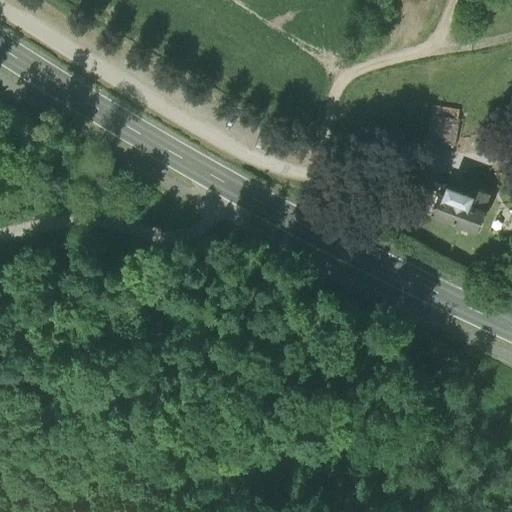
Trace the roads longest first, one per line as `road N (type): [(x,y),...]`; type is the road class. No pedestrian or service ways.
road 1 (tertiary): [(511,328),(229,186),(0,46)]
road 2 (track): [(290,171),(315,144),(339,79),(365,60),(511,32)]
road 3 (track): [(229,186),(197,231),(0,238)]
